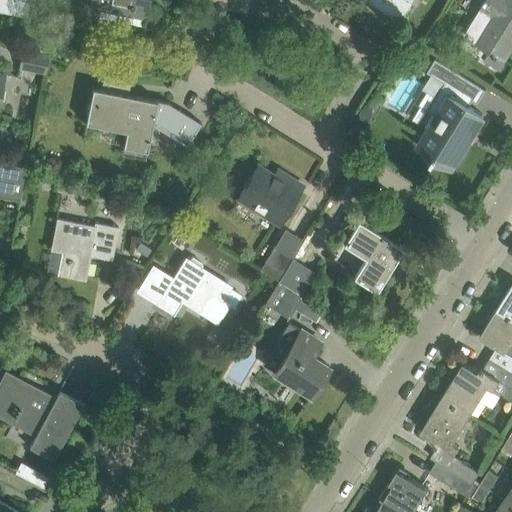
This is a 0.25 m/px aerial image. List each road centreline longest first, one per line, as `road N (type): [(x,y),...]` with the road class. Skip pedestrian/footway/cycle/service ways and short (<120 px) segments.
road 1 (residential): [(314,511),(482,242)]
road 2 (residential): [(114,485),(142,382),(127,366),(0,313)]
road 3 (residential): [(318,140),(362,73),(358,45),(307,16),(241,0)]
road 4 (residential): [(482,242),(318,140)]
road 5 (residential): [(210,71),(318,140)]
